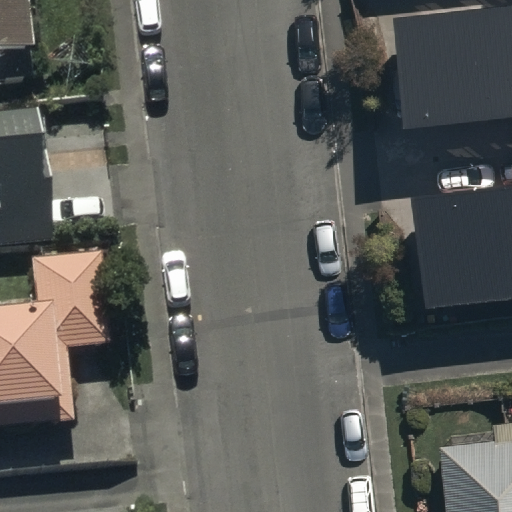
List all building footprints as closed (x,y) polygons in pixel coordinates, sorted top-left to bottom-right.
[(0,0),(0,85),(32,82),(21,0),(0,0)] [(511,0),(494,0),(406,10),(418,119),(511,109),(511,0)] [(0,142),(0,259),(53,255),(43,139),(0,142)] [(511,177),(427,187),(440,300),(511,291),(511,177)] [(0,443),(73,437),(66,364),(110,360),(101,269),(32,276),(36,320),(0,323),(0,443)] [(456,511),(511,511),(511,449),(450,457),(456,511)]
